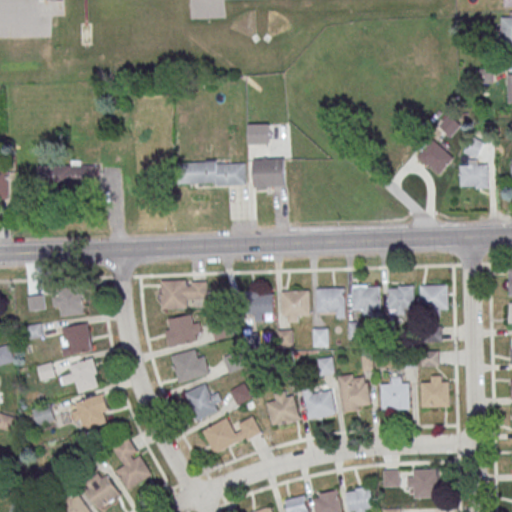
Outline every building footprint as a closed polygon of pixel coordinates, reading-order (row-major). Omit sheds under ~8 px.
[(511,15),(501,16),(502,44),(511,43),(511,64),(511,63),(511,15)] [(439,124),(451,136),(462,124),(450,113),(439,124)] [(269,124),(248,124),(248,143),(269,143),(269,124)] [(418,158),(441,175),(455,155),(432,139),(418,158)] [(481,139),(470,139),(470,153),(481,153),(481,139)] [(254,158),(254,188),(285,188),(285,158),(254,158)] [(489,187),(489,160),(461,160),(461,187),(489,187)] [(246,185),(246,162),(186,162),(186,185),(246,185)] [(37,164),(37,193),(83,194),(83,165),(37,164)] [(0,170),(0,199),(10,199),(10,171),(0,170)] [(207,280),(162,280),(162,307),(189,307),(189,298),(207,298),(207,280)] [(381,313),(381,284),(353,284),(353,313),(381,313)] [(449,284),(420,284),(420,308),(449,308),(449,284)] [(415,285),(388,285),(388,312),(415,312),(415,285)] [(317,287),(318,313),(335,313),(335,317),(346,317),(346,287),(317,287)] [(282,289),(282,321),(301,321),(301,315),(310,315),(310,289),(282,289)] [(85,291),(55,291),(55,315),(85,315),(85,291)] [(274,291),(250,291),(250,320),(264,320),(264,312),(274,312),(274,291)] [(28,296),(29,310),(45,309),(44,295),(28,296)] [(201,339),(197,313),(165,318),(169,344),(201,339)] [(360,337),(360,321),(350,321),(350,337),(360,337)] [(214,324),(216,337),(231,335),(229,322),(214,324)] [(93,350),(88,323),(59,329),(64,355),(93,350)] [(314,346),(329,346),(329,328),(314,328),(314,346)] [(293,329),(280,329),(280,346),(293,347),(293,329)] [(0,365),(15,361),(10,343),(0,346),(0,365)] [(197,356),(196,349),(173,354),(179,380),(209,374),(205,354),(197,356)] [(225,355),(229,371),(246,367),(241,351),(225,355)] [(439,364),(439,351),(423,351),(423,364),(439,364)] [(321,375),(336,372),(332,355),(317,358),(321,375)] [(78,391),(100,387),(94,359),(70,364),(72,374),(61,376),(63,385),(76,382),(78,391)] [(38,366),(41,380),(55,377),(53,363),(38,366)] [(342,411),(371,409),(368,373),(340,375),(342,411)] [(449,406),(449,375),(431,376),(431,383),(422,383),(422,406),(449,406)] [(410,408),(410,376),(391,376),(391,383),(382,383),(382,408),(410,408)] [(238,403),(252,396),(245,382),(231,389),(238,403)] [(185,392),(197,420),(224,407),(216,389),(211,392),(206,383),(185,392)] [(334,387),(307,387),(307,417),(334,417),(334,387)] [(274,426),(301,419),(293,389),(275,394),(276,399),(268,402),(274,426)] [(83,421),(86,429),(111,422),(104,394),(71,403),(77,422),(83,421)] [(55,420),(50,405),(33,411),(38,425),(55,420)] [(215,454),(262,433),(255,416),(233,425),(229,417),(204,428),(215,454)] [(125,466),(118,470),(128,489),(151,475),(131,440),(116,449),(125,466)] [(384,485),(401,485),(401,469),(384,469),(384,485)] [(438,497),(438,469),(407,469),(407,487),(412,487),(412,497),(438,497)] [(121,495),(105,471),(83,485),(99,509),(121,495)] [(348,511),(372,511),(373,487),(349,487),(348,511)] [(315,511),(342,511),(339,489),(312,493),(315,511)] [(67,511),(66,511),(91,511),(79,493),(62,504),(67,511)] [(285,499),(287,511),(309,511),(305,494),(285,499)]
